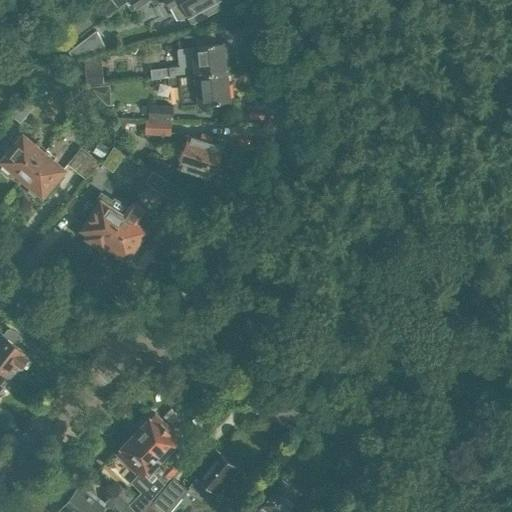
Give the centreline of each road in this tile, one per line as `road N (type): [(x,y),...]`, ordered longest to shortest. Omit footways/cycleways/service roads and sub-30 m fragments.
road 1 (residential): [(511,511),(142,341)]
road 2 (residential): [(142,341),(278,184),(294,109),(292,0)]
road 3 (residential): [(0,465),(142,341)]
road 4 (residential): [(142,341),(0,255)]
